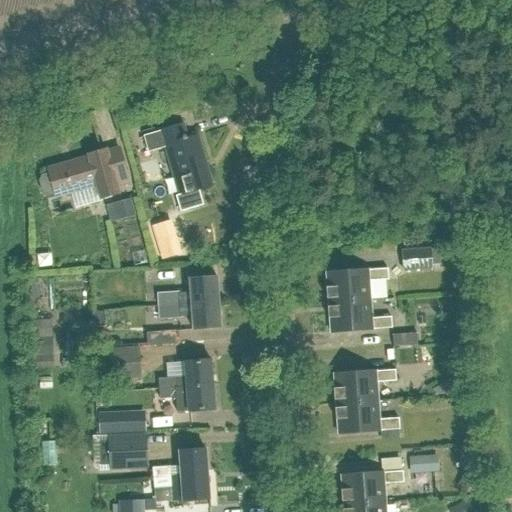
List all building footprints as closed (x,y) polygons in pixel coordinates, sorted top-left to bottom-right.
[(186,139),(182,125),(144,136),(148,151),(165,146),(180,195),(210,187),(195,136),(186,139)] [(129,184),(119,150),(105,153),(105,151),(89,156),(90,158),(63,166),(63,165),(47,170),(49,174),(42,176),(39,181),(43,193),(47,196),(54,194),(55,197),(71,193),(71,192),(97,184),(101,199),(117,195),(115,188),(129,184)] [(135,216),(131,200),(113,205),(118,221),(135,216)] [(57,254),(42,257),(44,269),(58,266),(57,254)] [(407,260),(407,274),(437,273),(437,259),(407,260)] [(387,268),(326,272),(328,302),(369,299),(367,280),(387,279),(387,268)] [(176,283),(175,270),(144,272),(145,285),(176,283)] [(145,308),(158,307),(218,303),(216,277),(189,279),(190,294),(144,297),(145,308)] [(328,302),(330,331),(391,327),(390,316),(370,317),(369,299),(328,302)] [(158,307),(159,319),(191,317),(192,330),(220,328),(218,303),(158,307)] [(168,345),(167,331),(147,332),(148,347),(168,345)] [(423,350),(401,351),(403,377),(424,375),(423,350)] [(138,372),(136,351),(111,353),(113,374),(138,372)] [(158,388),(212,385),(210,359),(183,362),(185,377),(157,379),(158,388)] [(394,369),(333,373),(335,403),(376,400),(375,381),(395,380),(394,369)] [(212,385),(158,388),(159,399),(186,397),(187,413),(214,411),(212,385)] [(335,403),(337,433),(398,428),(397,417),(377,419),(376,400),(335,403)] [(145,433),(144,412),(111,414),(112,434),(145,433)] [(147,470),(145,435),(97,438),(99,458),(109,458),(110,472),(147,470)] [(63,467),(62,443),(46,443),(47,467),(63,467)] [(153,477),(207,473),(205,449),(178,451),(179,466),(152,469),(153,477)] [(415,472),(443,471),(442,457),(414,458),(415,472)] [(385,460),(386,471),(406,469),(406,458),(385,460)] [(401,470),(340,475),(342,504),(383,501),(382,483),(402,481),(401,470)] [(207,473),(153,477),(154,489),(170,488),(171,503),(209,500),(207,473)] [(455,511),(479,511),(471,496),(453,506),(455,511)] [(342,504),(342,511),(383,511),(383,501),(342,504)] [(121,511),(142,511),(142,502),(121,503),(121,511)]
